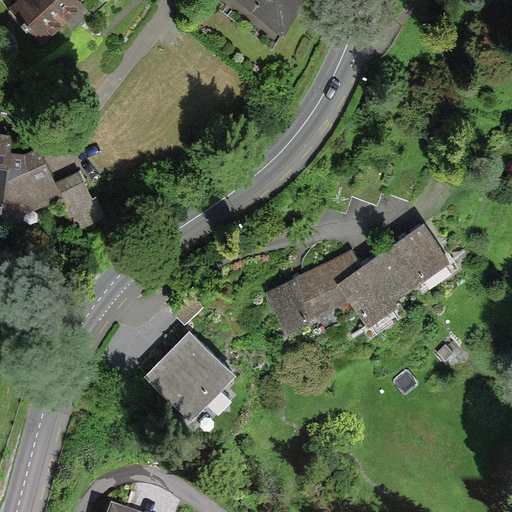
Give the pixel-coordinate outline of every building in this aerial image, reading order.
[(16,0),(7,8),(39,44),(82,6),(76,0),(16,0)] [(231,0),(271,38),(306,0),(231,0)] [(0,209),(1,210),(8,156),(10,140),(0,138),(0,209)] [(27,158),(8,156),(1,210),(8,219),(59,196),(38,154),(27,158)] [(422,223),(360,261),(353,248),(259,292),(278,331),(347,298),(363,324),(391,307),(387,300),(446,264),(422,223)] [(191,335),(150,377),(191,416),(231,374),(191,335)]
